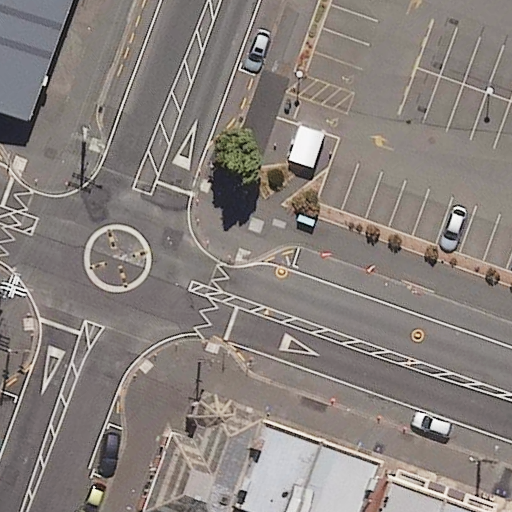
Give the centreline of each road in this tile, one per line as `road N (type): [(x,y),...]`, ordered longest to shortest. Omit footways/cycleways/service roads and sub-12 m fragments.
road 1 (tertiary): [(511,402),(116,259)]
road 2 (unclassified): [(213,0),(116,259)]
road 3 (residential): [(116,259),(25,511)]
road 4 (tertiary): [(116,259),(0,217)]
